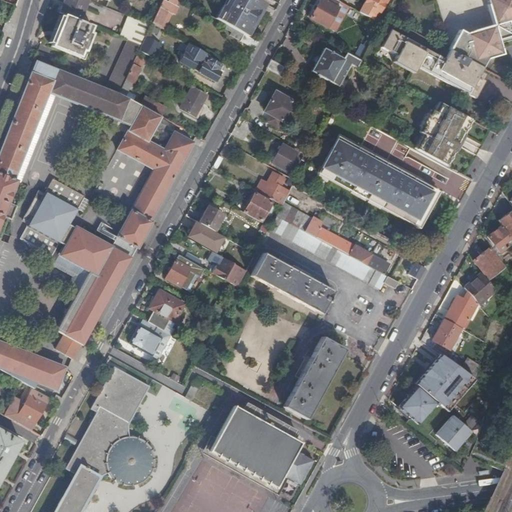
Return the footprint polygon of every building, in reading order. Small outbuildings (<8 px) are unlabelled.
[(87,0),(64,0),(61,9),(81,16),(87,0)] [(169,0),(168,3),(163,1),(152,23),(164,29),(172,12),(175,14),(176,13),(178,9),(178,8),(174,6),(177,0),(169,0)] [(247,2),(244,0),(228,0),(221,15),(223,16),(220,21),(244,34),(245,35),(248,29),(249,30),(253,24),(257,15),(259,12),(245,4),(247,2)] [(266,4),(258,0),(244,0),(247,2),(245,4),(259,12),(257,15),(258,15),(260,14),(266,4)] [(340,1),(337,0),(320,0),(311,18),(336,32),(349,7),(346,5),(343,3),(340,1)] [(381,12),(388,0),(366,0),(360,12),(374,20),(378,11),(381,12)] [(511,0),(489,0),(491,4),(493,11),(502,8),(501,5),(505,4),(510,21),(511,20),(511,0)] [(511,24),(511,20),(510,21),(505,4),(501,5),(502,8),(493,11),(491,4),(490,5),(495,25),(477,30),(478,32),(484,30),(487,39),(483,41),(484,44),(498,40),(498,41),(511,36),(511,28),(511,25),(511,24)] [(64,15),(63,17),(52,44),(51,46),(86,60),(89,52),(85,50),(91,34),(89,33),(92,26),(64,15)] [(52,44),(63,17),(60,16),(49,43),(52,44)] [(138,43),(144,23),(125,17),(119,37),(138,43)] [(253,24),(249,30),(248,29),(245,35),(248,37),(254,26),(253,24)] [(420,68),(429,51),(392,30),(382,47),(394,54),(395,51),(399,53),(397,56),(394,62),(415,74),(418,67),(420,68)] [(451,48),(450,50),(479,66),(484,58),(488,60),(502,55),(501,50),(499,50),(498,46),(500,46),(498,41),(498,40),(484,44),(483,41),(487,39),(484,30),(478,32),(470,34),(469,35),(469,33),(466,32),(461,31),(451,48)] [(245,35),(244,34),(240,41),(254,49),(258,43),(248,37),(245,35)] [(140,49),(139,51),(154,59),(158,50),(143,42),(142,46),(140,49)] [(210,55),(199,49),(189,67),(215,81),(220,72),(218,71),(221,65),(208,58),(210,55)] [(324,49),(312,72),(339,86),(351,65),(357,68),(361,60),(347,53),(343,60),(324,49)] [(479,66),(450,50),(445,60),(444,60),(451,64),(448,71),(467,81),(461,91),(475,99),(484,82),(478,78),(483,68),(479,66)] [(429,51),(420,68),(461,91),(467,81),(448,71),(451,64),(444,60),(445,60),(429,51)] [(143,59),(137,57),(119,94),(133,102),(135,96),(128,92),(132,83),(134,84),(140,69),(139,68),(143,59)] [(483,68),(488,60),(484,58),(479,66),(483,68)] [(285,67),(272,60),(267,69),(280,76),(285,67)] [(0,371),(31,388),(33,390),(36,383),(55,391),(64,369),(0,342),(0,220),(2,216),(11,219),(16,206),(7,203),(16,181),(13,180),(48,92),(120,120),(119,122),(130,126),(117,150),(153,170),(111,248),(75,228),(73,228),(70,226),(69,225),(72,220),(77,209),(46,192),(27,227),(58,244),(59,244),(64,247),(63,250),(61,250),(59,255),(59,257),(96,276),(64,335),(65,336),(56,351),(73,360),(81,345),(82,345),(136,248),(137,249),(151,223),(150,222),(193,143),(174,133),(164,151),(147,142),(160,117),(133,102),(119,94),(36,61),(31,73),(0,149),(0,371)] [(192,88),(180,109),(195,117),(206,96),(192,88)] [(278,128),(282,121),(292,101),(276,92),(265,112),(272,115),(268,122),(278,128)] [(141,102),(162,114),(166,106),(145,95),(141,102)] [(430,158),(445,166),(470,120),(450,109),(440,103),(435,112),(431,110),(418,132),(424,135),(416,150),(430,158)] [(335,139),(337,140),(337,139),(362,152),(373,158),(371,161),(378,165),(376,169),(370,179),(374,181),(381,185),(388,172),(389,170),(396,174),(397,171),(421,184),(421,180),(338,135),(335,139)] [(433,190),(432,190),(421,184),(397,171),(396,174),(389,170),(388,172),(381,185),(374,181),(370,179),(376,169),(378,165),(371,161),(373,158),(362,152),(337,139),(337,140),(329,154),(322,167),(321,168),(321,169),(333,175),(333,176),(331,178),(332,178),(352,189),(353,186),(384,203),(382,206),(402,217),(404,214),(417,221),(433,190)] [(283,145),(273,163),(287,171),(297,152),(283,145)] [(432,189),(432,190),(433,190),(417,221),(404,214),(402,217),(382,206),(384,203),(353,186),(352,189),(332,178),(331,178),(333,176),(333,175),(321,169),(321,168),(322,167),(320,167),(316,174),(419,230),(440,192),(432,189)] [(273,172),(262,194),(273,200),(274,198),(282,202),(284,197),(277,193),(285,179),(273,172)] [(53,179),(46,192),(77,209),(84,197),(53,179)] [(99,183),(94,192),(100,194),(104,186),(99,183)] [(240,197),(234,207),(260,222),(271,202),(254,193),(249,202),(240,197)] [(311,219),(284,204),(283,205),(282,206),(281,208),(277,215),(276,217),(384,275),(389,265),(320,228),(322,223),(312,217),(311,219)] [(207,208),(199,223),(215,232),(223,216),(207,208)] [(511,236),(511,216),(510,218),(508,214),(498,221),(502,226),(511,237),(511,236)] [(176,231),(186,236),(193,222),(183,217),(176,231)] [(270,228),(269,230),(380,290),(383,284),(387,277),(384,275),(276,217),(270,228)] [(215,232),(199,223),(196,222),(188,237),(205,246),(211,235),(219,239),(221,236),(215,232)] [(511,239),(511,237),(502,226),(488,237),(500,253),(511,244),(511,239)] [(58,244),(27,227),(20,239),(51,257),(58,244)] [(267,234),(269,231),(265,230),(259,241),(262,243),(267,234)] [(505,267),(490,248),(473,260),(488,279),(505,267)] [(256,255),(250,251),(242,265),(249,268),(250,265),(251,264),(256,255)] [(284,265),(278,262),(263,254),(250,277),(292,299),(302,304),(320,315),(327,303),(329,303),(330,301),(328,300),(333,292),(318,284),(312,281),(284,265)] [(189,269),(175,261),(165,279),(179,286),(189,269)] [(418,280),(424,269),(414,264),(408,275),(418,280)] [(238,288),(247,272),(239,268),(236,274),(233,273),(228,282),(238,288)] [(495,291),(481,274),(464,288),(468,293),(471,297),(477,304),(478,305),(495,291)] [(387,277),(383,284),(394,289),(398,283),(387,277)] [(154,311),(147,322),(162,331),(169,319),(175,322),(184,305),(159,291),(149,308),(154,311)] [(467,303),(464,301),(457,297),(444,320),(461,329),(463,330),(477,304),(471,297),(467,303)] [(349,316),(357,322),(362,314),(354,308),(349,316)] [(461,329),(444,320),(432,341),(449,350),(461,329)] [(139,326),(129,343),(143,351),(152,334),(139,326)] [(479,339),(464,331),(462,335),(477,343),(479,339)] [(206,337),(200,334),(193,345),(200,349),(206,337)] [(322,338),(314,352),(311,358),(295,387),(292,392),(284,407),(306,420),(345,350),(322,338)] [(486,343),(479,339),(477,343),(485,347),(486,343)] [(202,353),(189,346),(183,358),(196,365),(202,353)] [(306,356),(311,358),(314,352),(309,350),(306,356)] [(445,366),(429,358),(417,380),(433,388),(445,366)] [(476,380),(480,366),(468,359),(461,370),(476,380)] [(155,464),(154,454),(152,448),(145,441),(138,437),(133,436),(127,436),(127,427),(149,386),(113,367),(91,409),(97,413),(66,469),(75,475),(54,511),(80,511),(99,478),(108,474),(110,478),(117,484),(125,487),(131,487),(138,485),(146,481),(150,477),(153,471),(155,464)] [(287,390),(292,392),(295,387),(290,384),(287,390)] [(438,404),(417,386),(398,408),(418,425),(435,405),(436,406),(438,404)] [(30,431),(49,398),(42,395),(33,390),(31,388),(22,403),(14,399),(4,416),(25,428),(30,431)] [(460,390),(444,408),(457,420),(474,401),(460,390)] [(58,404),(61,398),(56,396),(53,402),(58,404)] [(313,461),(300,454),(298,457),(295,455),(297,452),(301,444),(293,439),(297,432),(246,404),(242,411),(234,407),(209,452),(277,489),(284,476),(300,485),(313,461)] [(452,416),(436,435),(455,451),(471,432),(452,416)] [(463,425),(471,432),(477,425),(469,418),(463,425)] [(0,480),(21,442),(0,430),(0,480)]
